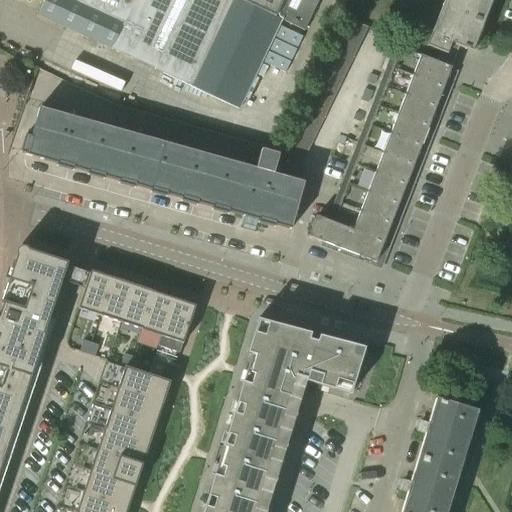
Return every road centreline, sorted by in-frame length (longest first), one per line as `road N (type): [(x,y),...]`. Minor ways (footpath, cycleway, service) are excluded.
road 1 (residential): [(404,320),(0,204)]
road 2 (residential): [(404,320),(493,99),(511,84)]
road 3 (residential): [(373,511),(426,325),(404,320)]
